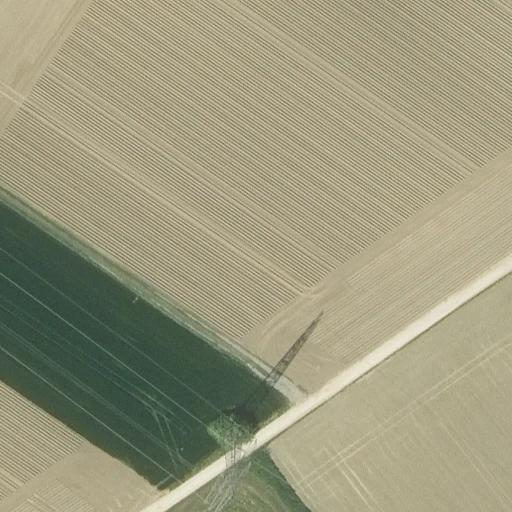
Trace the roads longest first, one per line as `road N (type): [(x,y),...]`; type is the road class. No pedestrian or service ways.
road 1 (track): [(511,262),(155,511)]
road 2 (track): [(0,199),(305,406)]
